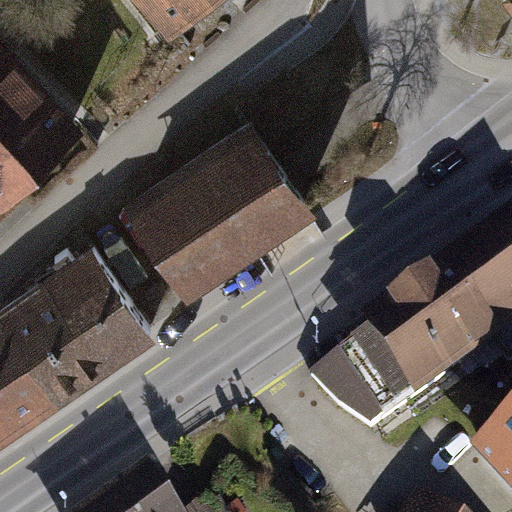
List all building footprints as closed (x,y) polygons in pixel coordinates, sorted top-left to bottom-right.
[(144,0),(172,36),(218,0),(144,0)] [(0,189),(75,125),(0,39),(0,189)] [(193,294),(320,206),(255,114),(128,202),(193,294)] [(511,217),(448,263),(503,341),(511,353),(511,351),(511,217)] [(90,240),(39,274),(104,367),(154,332),(90,240)] [(448,263),(365,321),(371,329),(345,347),(341,342),(313,362),(378,414),(413,389),(420,399),(503,341),(448,263)] [(104,367),(39,274),(4,298),(0,302),(0,376),(29,418),(104,367)] [(0,376),(0,438),(29,418),(0,376)] [(511,424),(483,451),(511,481),(511,424)] [(169,511),(142,472),(84,511),(169,511)] [(189,511),(224,511),(215,496),(189,511)]
